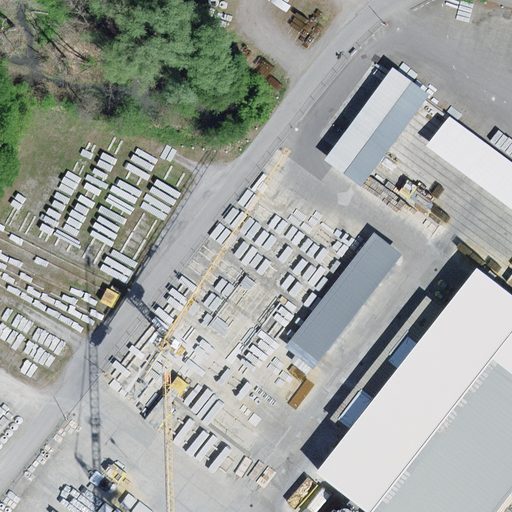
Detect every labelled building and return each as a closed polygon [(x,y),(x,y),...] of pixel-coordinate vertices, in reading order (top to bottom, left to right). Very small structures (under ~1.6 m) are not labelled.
[(392,69),(324,160),(361,187),(429,96),(392,69)] [(511,163),(449,117),(427,147),(511,210),(511,163)] [(403,254),(374,232),(288,347),(317,369),(403,254)] [(495,511),(511,492),(511,294),(476,267),(442,311),(347,432),(314,474),(362,511),(495,511)] [(330,419),(347,432),(442,311),(425,298),(330,419)] [(511,511),(511,492),(495,511),(511,511)]
